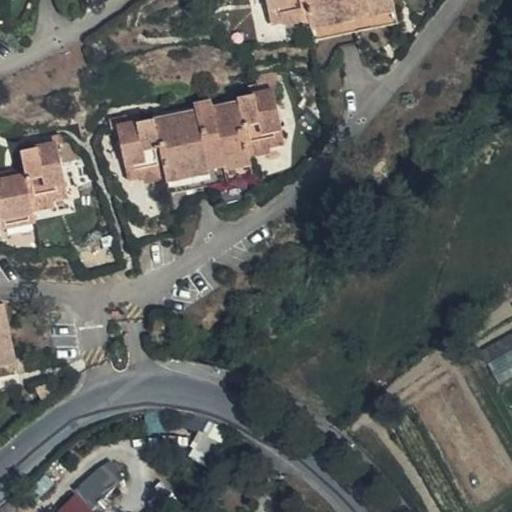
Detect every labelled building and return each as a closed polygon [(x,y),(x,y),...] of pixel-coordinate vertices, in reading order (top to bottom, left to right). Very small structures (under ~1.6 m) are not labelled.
[(297,0),(261,0),(265,20),(300,15),(297,0)] [(388,9),(385,0),(297,0),(300,15),(301,23),(326,19),(328,26),(364,20),(363,13),(388,9)] [(390,24),(388,9),(363,13),(364,20),(328,26),(326,19),(301,23),(305,38),(390,24)] [(230,94),(232,109),(239,147),(277,140),(268,88),(274,87),(273,76),(256,79),(257,88),(249,90),(230,94)] [(257,88),(256,79),(248,80),(249,90),(257,88)] [(146,117),(147,121),(189,114),(190,122),(207,118),(207,113),(232,109),(230,94),(145,110),(146,117)] [(189,114),(147,121),(156,169),(158,175),(180,171),(182,176),(219,170),(219,162),(241,157),(239,147),(232,109),(207,113),(207,118),(190,122),(189,114)] [(156,169),(147,121),(146,117),(136,118),(127,120),(127,114),(103,118),(104,127),(110,127),(119,175),(156,169)] [(17,157),(20,181),(24,206),(62,199),(54,150),(58,149),(56,140),(36,142),(37,153),(28,155),(17,157)] [(27,144),(28,155),(37,153),(36,142),(27,144)] [(0,176),(0,218),(6,218),(7,226),(27,223),(24,206),(20,181),(2,183),(1,177),(0,176)] [(125,266),(119,246),(80,255),(85,273),(86,277),(125,266)] [(0,366),(16,362),(13,342),(4,304),(0,305),(0,366)] [(511,328),(473,350),(495,390),(511,380),(511,328)] [(114,464),(58,500),(66,511),(82,511),(126,483),(114,464)] [(38,511),(20,492),(0,510),(0,511),(38,511)]
